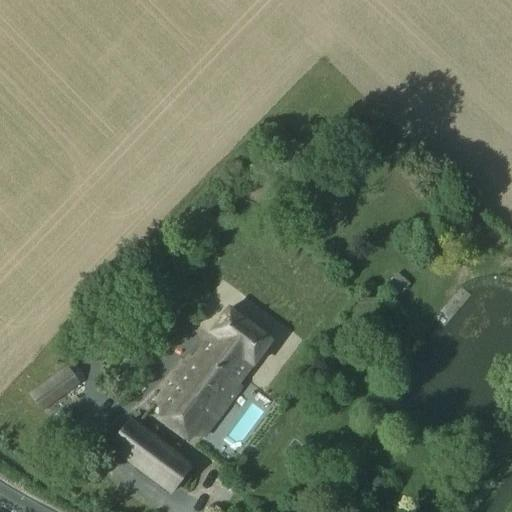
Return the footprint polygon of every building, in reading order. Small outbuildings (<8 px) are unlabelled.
[(432,270),(419,287),(436,299),(448,282),(432,270)] [(398,275),(386,287),(397,298),(409,286),(398,275)] [(211,334),(212,335),(194,359),(189,357),(156,402),(204,438),(240,388),(237,385),(252,364),(254,366),(271,342),(228,310),(211,334)] [(31,397),(41,411),(76,385),(66,371),(31,397)] [(130,422),(111,447),(173,494),(192,469),(130,422)]
